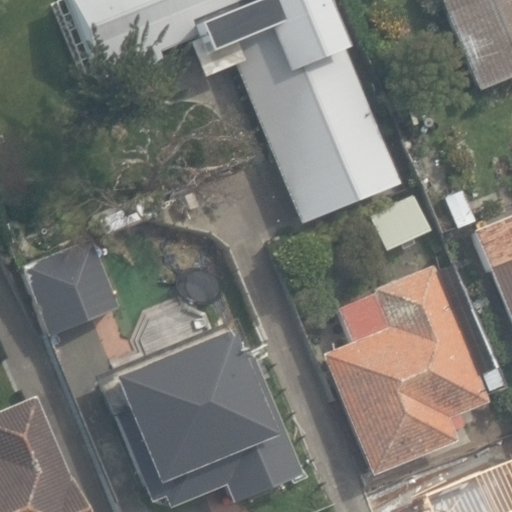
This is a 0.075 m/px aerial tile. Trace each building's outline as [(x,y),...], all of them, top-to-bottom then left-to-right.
[(231,68),(291,228),(393,190),(341,51),(327,57),(306,0),(53,0),(92,102),(190,65),(195,81),(231,68)] [(511,0),(436,0),(472,91),(511,75),(511,0)] [(357,213),(376,250),(425,226),(406,188),(357,213)] [(451,231),(470,223),(455,188),(436,196),(451,231)] [(511,213),(468,232),(511,338),(511,213)] [(15,269),(44,340),(115,311),(86,240),(15,269)] [(318,355),(367,477),(451,443),(447,433),(459,428),(453,413),(483,401),(428,266),(369,290),(370,294),(333,309),(347,343),(318,355)] [(218,482),(228,506),(294,479),(278,442),(274,443),(237,354),(231,356),(221,334),(100,384),(148,500),(163,494),(167,503),(218,482)] [(0,511),(80,511),(67,479),(64,480),(31,398),(0,410),(0,511)]
